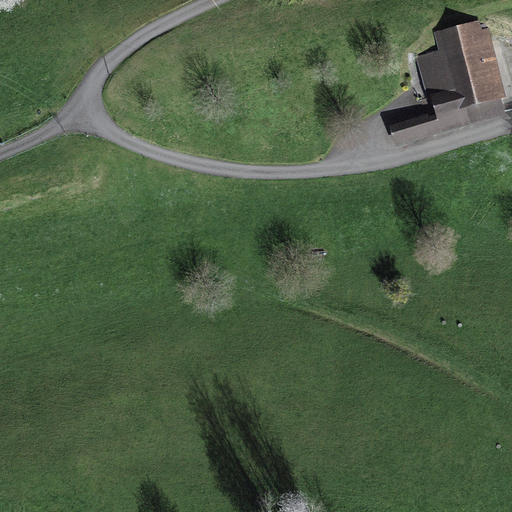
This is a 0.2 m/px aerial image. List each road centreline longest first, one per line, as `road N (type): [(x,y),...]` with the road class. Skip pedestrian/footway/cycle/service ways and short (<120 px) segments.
road 1 (unclassified): [(88,115),(145,155),(238,175),(372,170),(489,138),(511,124)]
road 2 (unclassified): [(217,0),(141,36),(88,86),(88,115)]
